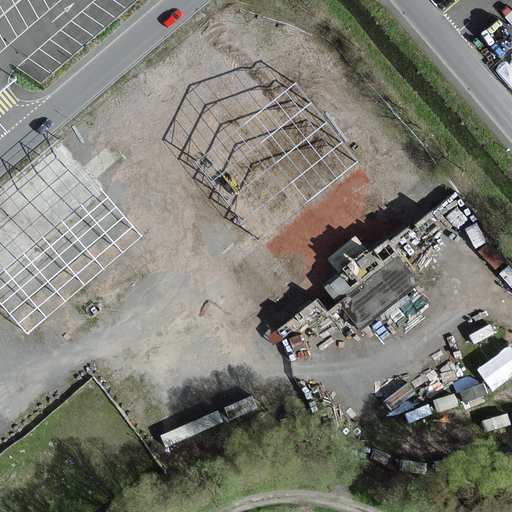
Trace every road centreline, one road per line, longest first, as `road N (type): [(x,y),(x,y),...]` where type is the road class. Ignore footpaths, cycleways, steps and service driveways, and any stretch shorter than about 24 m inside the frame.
road 1 (unclassified): [(184,0),(0,156)]
road 2 (unclassified): [(410,0),(511,117)]
